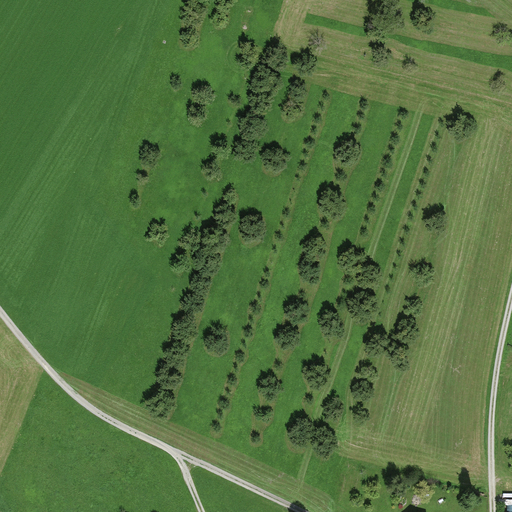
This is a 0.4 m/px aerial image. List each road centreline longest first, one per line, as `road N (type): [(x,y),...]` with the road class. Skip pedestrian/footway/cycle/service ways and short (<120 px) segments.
road 1 (track): [(301,511),(99,416),(0,313)]
road 2 (track): [(494,511),(497,370),(511,304)]
